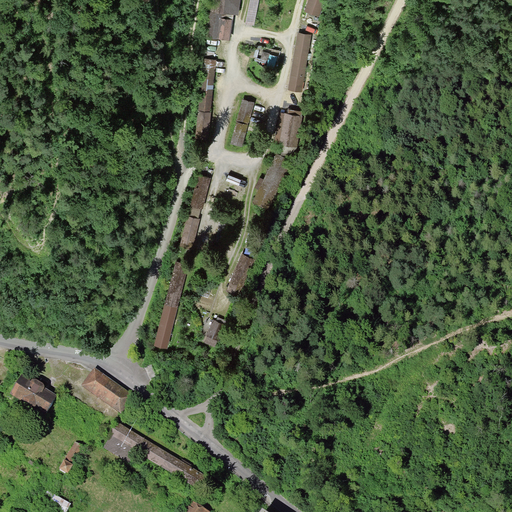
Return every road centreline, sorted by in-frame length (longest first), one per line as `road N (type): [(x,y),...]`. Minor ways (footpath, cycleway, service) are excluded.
road 1 (track): [(405,0),(287,226),(194,434)]
road 2 (residential): [(0,339),(120,372),(295,511)]
road 3 (track): [(198,0),(184,166),(168,145),(152,74),(152,0)]
road 4 (track): [(0,210),(37,259),(51,210),(54,130),(36,0)]
